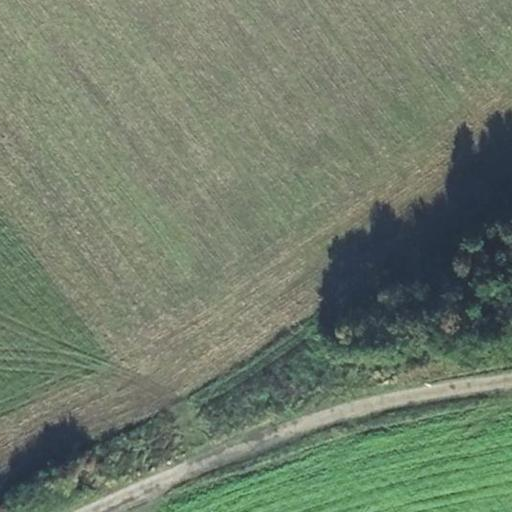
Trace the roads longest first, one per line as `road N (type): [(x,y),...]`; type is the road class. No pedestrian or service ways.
road 1 (track): [(511,189),(185,406),(159,481)]
road 2 (track): [(511,382),(309,425),(91,511)]
